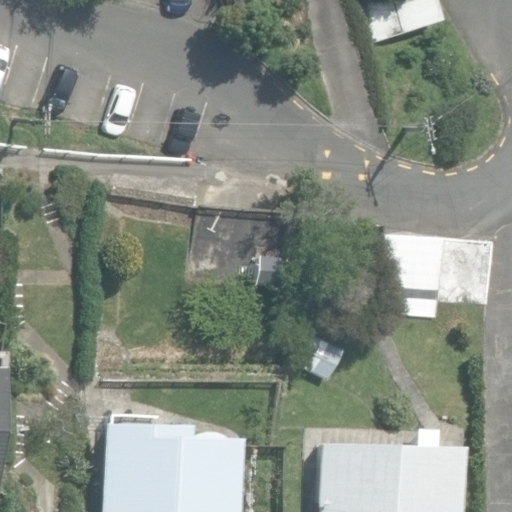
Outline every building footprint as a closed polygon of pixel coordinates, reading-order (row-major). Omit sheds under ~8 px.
[(351,0),(368,46),(438,22),(430,0),(351,0)] [(190,288),(273,296),(281,218),(197,210),(190,288)] [(370,317),(485,325),(490,244),(375,236),(370,317)] [(324,378),(338,351),(303,334),(290,361),(324,378)] [(93,511),(230,511),(232,436),(214,436),(210,434),(202,432),(193,432),(184,434),(181,435),(181,424),(96,422),(93,511)] [(312,511),(446,511),(449,446),(434,446),(434,432),(412,431),(411,445),(314,442),(312,511)]
